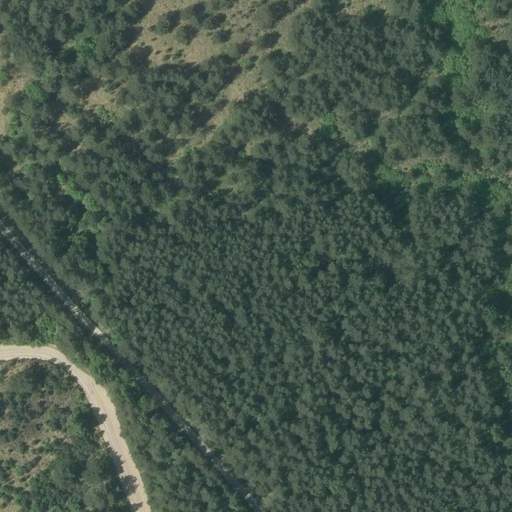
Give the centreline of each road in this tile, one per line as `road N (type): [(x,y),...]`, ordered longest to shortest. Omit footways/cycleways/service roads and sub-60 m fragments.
road 1 (track): [(261,511),(0,224)]
road 2 (track): [(143,511),(78,373),(46,352),(0,353)]
